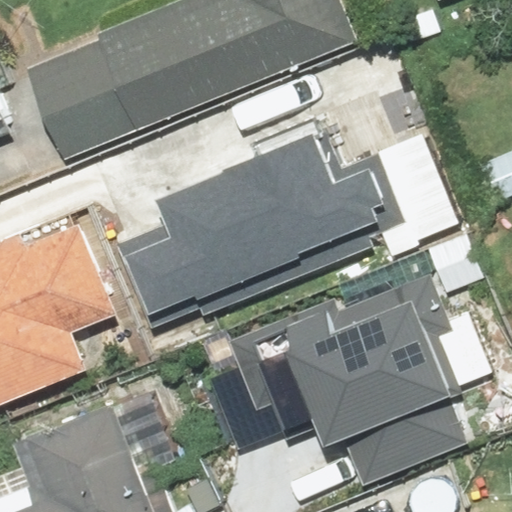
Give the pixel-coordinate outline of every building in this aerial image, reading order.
[(59,164),(356,42),(339,0),(198,0),(22,73),(59,164)] [(182,212),(122,237),(155,317),(210,294),(214,303),(383,233),(379,223),(414,208),(386,141),(344,158),(329,122),(172,187),(182,212)] [(511,199),(511,153),(464,176),(482,214),(511,199)] [(135,305),(91,196),(14,227),(12,220),(0,224),(0,407),(83,374),(66,333),(135,305)] [(464,444),(443,392),(491,372),(467,313),(442,323),(424,279),(341,313),(335,299),(224,344),(254,417),(270,411),(285,446),(314,434),(323,455),(345,446),(361,486),(464,444)] [(25,487),(0,497),(0,511),(172,511),(154,466),(132,475),(105,408),(8,448),(25,487)]
